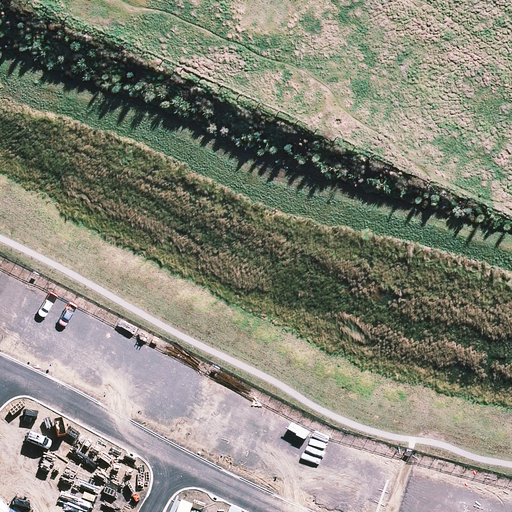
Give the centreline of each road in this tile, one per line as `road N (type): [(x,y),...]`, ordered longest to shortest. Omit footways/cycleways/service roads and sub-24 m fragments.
road 1 (residential): [(177,452),(9,369)]
road 2 (residential): [(287,511),(177,452)]
